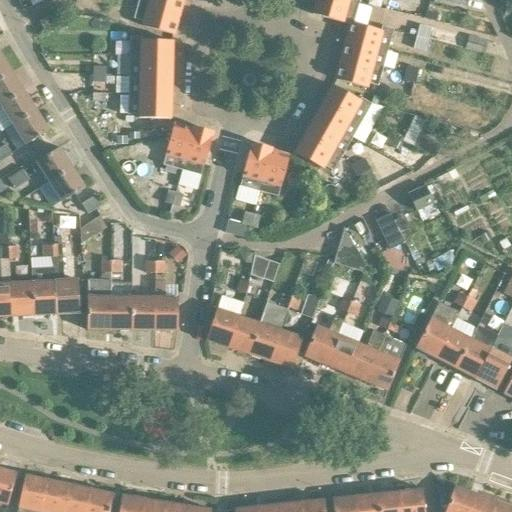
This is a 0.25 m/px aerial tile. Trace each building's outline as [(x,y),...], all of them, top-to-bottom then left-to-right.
[(138,0),(138,2),(149,5),(148,9),(178,17),(182,0),(138,0)] [(352,27),(353,25),(358,5),(348,2),(347,6),(326,0),(316,0),(312,16),(350,26),(352,27)] [(443,0),(443,2),(467,9),(468,0),(443,0)] [(178,17),(148,9),(149,5),(138,2),(133,20),(144,22),(143,28),(173,36),(178,17)] [(426,12),(425,19),(436,22),(438,15),(426,12)] [(62,24),(59,16),(57,14),(39,22),(44,33),(63,25),(62,24)] [(350,26),(345,44),(375,53),(376,49),(387,52),(393,32),(382,29),(381,33),(353,25),(352,27),(350,26)] [(418,26),(415,37),(431,41),(434,30),(418,26)] [(431,41),(415,37),(412,49),(427,53),(431,41)] [(487,42),(468,37),(464,50),(483,55),(487,42)] [(129,57),(140,57),(140,61),(171,62),(171,42),(142,42),(142,38),(130,38),(129,57)] [(383,70),(387,52),(376,49),(375,53),(345,44),(340,63),(371,71),(372,67),(383,70)] [(0,80),(11,74),(0,56),(0,80)] [(129,57),(128,76),(139,76),(139,80),(170,81),(171,62),(140,61),(140,57),(129,57)] [(383,70),(372,67),(371,71),(340,63),(335,81),(366,89),(367,85),(378,88),(383,70)] [(407,67),(404,74),(416,77),(418,70),(407,67)] [(0,106),(23,92),(11,74),(0,80),(0,106)] [(416,77),(404,74),(403,82),(414,85),(416,77)] [(105,76),(93,75),(92,83),(104,83),(105,76)] [(128,76),(128,96),(139,96),(139,100),(170,101),(170,81),(139,80),(139,76),(128,76)] [(323,105),(350,120),(352,117),(362,123),(372,106),(361,100),(360,103),(333,87),(323,105)] [(23,92),(0,106),(0,107),(11,126),(35,111),(23,92)] [(104,103),(104,94),(92,94),(92,103),(104,103)] [(139,96),(128,96),(127,115),(138,116),(138,119),(169,120),(170,101),(139,100),(139,96)] [(323,105),(314,121),(341,137),(343,133),(353,139),(362,123),(352,117),(350,120),(323,105)] [(35,111),(11,126),(24,147),(48,132),(35,111)] [(314,121),(304,137),(332,153),(334,150),(344,155),(353,139),(343,133),(341,137),(314,121)] [(181,171),(192,131),(174,126),(162,166),(181,171)] [(192,131),(181,171),(201,177),(212,134),(193,128),(192,131)] [(397,140),(388,136),(384,144),(393,148),(397,140)] [(440,147),(419,136),(414,147),(434,158),(440,147)] [(344,155),(334,150),(332,153),(304,137),(294,155),(322,171),(324,168),(333,173),(344,155)] [(258,193),(269,152),(270,149),(251,144),(239,188),(258,193)] [(5,145),(0,147),(0,161),(11,155),(5,145)] [(36,190),(47,183),(70,169),(58,149),(24,171),(36,190)] [(269,152),(258,193),(277,198),(288,157),(269,152)] [(363,175),(371,171),(366,160),(358,163),(363,175)] [(355,179),(360,177),(363,175),(358,163),(350,167),(355,179)] [(70,169),(47,183),(60,203),(83,189),(70,169)] [(371,171),(363,175),(360,177),(369,195),(380,190),(371,171)] [(22,172),(8,181),(15,191),(29,182),(22,172)] [(408,196),(416,213),(433,205),(425,188),(408,196)] [(171,206),(174,194),(168,193),(165,204),(171,206)] [(183,209),(179,208),(182,197),(174,194),(171,206),(168,219),(180,222),(183,209)] [(101,206),(95,197),(81,206),(87,215),(101,206)] [(249,228),(252,216),(244,214),(241,226),(249,228)] [(391,216),(377,223),(391,251),(405,244),(391,216)] [(106,229),(99,218),(80,230),(80,246),(106,229)] [(359,223),(353,226),(357,235),(364,232),(359,223)] [(249,228),(241,226),(227,224),(224,235),(246,240),(249,228)] [(365,267),(344,230),(333,265),(362,273),(365,267)] [(52,259),(51,246),(43,247),(43,259),(52,259)] [(52,259),(52,270),(53,282),(55,316),(78,315),(76,281),(63,281),(62,246),(54,246),(51,246),(52,259)] [(511,256),(511,246),(503,252),(507,259),(511,256)] [(8,249),(8,261),(19,261),(18,248),(8,249)] [(10,284),(8,261),(8,249),(0,249),(0,318),(11,318),(10,284)] [(182,249),(176,253),(181,261),(187,257),(182,249)] [(250,264),(253,254),(241,252),(240,258),(245,265),(250,264)] [(154,274),(155,263),(145,263),(145,254),(132,254),(131,274),(154,274)] [(445,254),(432,261),(437,272),(451,265),(445,254)] [(268,262),(254,257),(250,277),(262,281),(268,262)] [(330,270),(333,263),(327,261),(325,268),(330,270)] [(110,274),(110,263),(100,262),(100,274),(110,274)] [(110,263),(110,274),(119,274),(120,263),(110,263)] [(155,263),(154,274),(164,275),(164,263),(155,263)] [(31,271),(31,283),(33,317),(55,316),(53,282),(52,270),(31,271)] [(245,295),(249,284),(240,280),(236,292),(245,295)] [(10,284),(11,318),(33,317),(31,283),(10,284)] [(109,332),(109,298),(110,285),(87,285),(86,331),(109,332)] [(154,298),(154,332),(177,333),(177,298),(164,298),(164,286),(154,286),(154,298)] [(472,290),(467,300),(462,311),(471,315),(481,295),(472,290)] [(318,300),(307,295),(300,315),(311,319),(318,300)] [(462,311),(467,300),(458,295),(453,306),(462,311)] [(228,350),(238,317),(243,304),(221,296),(206,342),(228,350)] [(292,297),(288,309),(296,312),(300,300),(292,297)] [(109,298),(109,332),(131,332),(132,298),(109,298)] [(154,332),(154,298),(132,298),(131,332),(154,332)] [(346,314),(351,303),(342,299),(337,310),(346,314)] [(351,303),(346,314),(355,318),(359,306),(351,303)] [(436,360),(451,331),(460,315),(439,304),(415,349),(436,360)] [(259,324),(248,356),(269,363),(280,331),(287,312),(265,305),(259,324)] [(396,310),(392,320),(398,322),(403,312),(396,310)] [(388,331),(392,320),(383,316),(378,327),(388,331)] [(248,356),(259,324),(238,317),(228,350),(248,356)] [(324,367),(343,322),(334,319),(328,333),(316,328),(303,358),(324,367)] [(392,320),(388,331),(397,335),(401,324),(392,320)] [(344,375),(357,344),(363,331),(343,322),(324,367),(344,375)] [(511,329),(503,325),(497,337),(474,380),(495,391),(511,358),(511,329)] [(478,327),(471,341),(455,370),(474,380),(497,337),(478,327)] [(280,331),(269,363),(291,371),(302,339),(280,331)] [(451,331),(436,360),(455,370),(471,341),(451,331)] [(365,384),(384,337),(374,333),(367,349),(357,344),(344,375),(365,384)] [(384,337),(365,384),(386,393),(406,346),(384,337)] [(511,399),(511,377),(503,395),(511,399)] [(0,469),(0,504),(7,506),(16,474),(0,469)] [(38,511),(46,480),(25,476),(16,511),(38,511)] [(61,511),(67,485),(46,480),(38,511),(61,511)] [(84,511),(89,490),(67,485),(61,511),(84,511)] [(468,511),(475,495),(454,487),(444,511),(468,511)] [(89,490),(84,511),(108,511),(112,495),(89,490)] [(399,493),(400,511),(423,511),(421,490),(399,493)] [(400,511),(399,493),(376,495),(378,511),(400,511)] [(355,497),(356,511),(378,511),(376,495),(355,497)] [(475,495),(468,511),(491,511),(495,502),(475,495)] [(140,511),(142,500),(121,496),(118,511),(140,511)] [(356,511),(355,497),(332,500),(333,511),(356,511)] [(140,511),(162,511),(164,503),(142,500),(140,511)] [(300,503),(300,511),(324,511),(324,501),(300,503)] [(511,511),(511,508),(495,502),(491,511),(511,511)] [(185,511),(186,507),(164,503),(162,511),(185,511)] [(278,506),(278,511),(300,511),(300,503),(278,506)]
